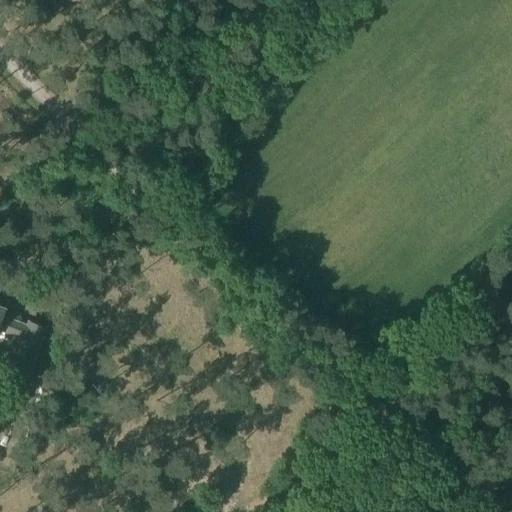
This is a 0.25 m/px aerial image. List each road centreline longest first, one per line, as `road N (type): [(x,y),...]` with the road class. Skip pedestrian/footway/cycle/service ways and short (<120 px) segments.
road 1 (track): [(378,409),(153,202)]
road 2 (track): [(0,184),(205,0)]
road 3 (unclassified): [(153,202),(0,54)]
road 4 (track): [(486,511),(378,409)]
road 5 (track): [(270,511),(378,409)]
